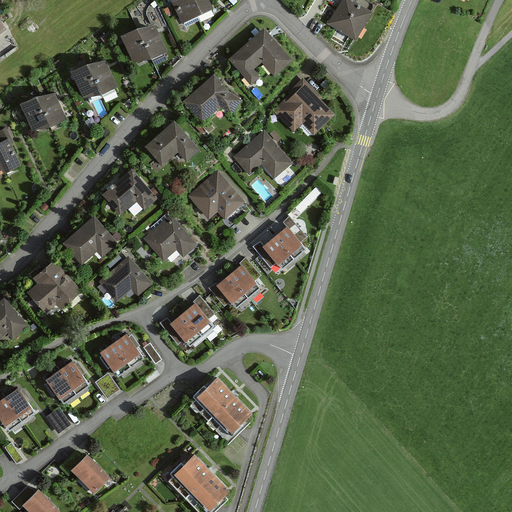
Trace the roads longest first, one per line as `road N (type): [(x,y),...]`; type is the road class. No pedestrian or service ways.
road 1 (residential): [(253,0),(127,128),(0,275)]
road 2 (residential): [(179,369),(141,316),(211,270),(309,182)]
road 3 (secondary): [(299,358),(376,98)]
road 4 (residential): [(179,369),(0,487)]
road 5 (residential): [(499,0),(449,107),(429,115),(376,98)]
road 6 (secondary): [(254,511),(299,358)]
road 7 (residential): [(376,98),(270,0)]
road 8 (residential): [(299,358),(252,343),(195,370),(179,369)]
